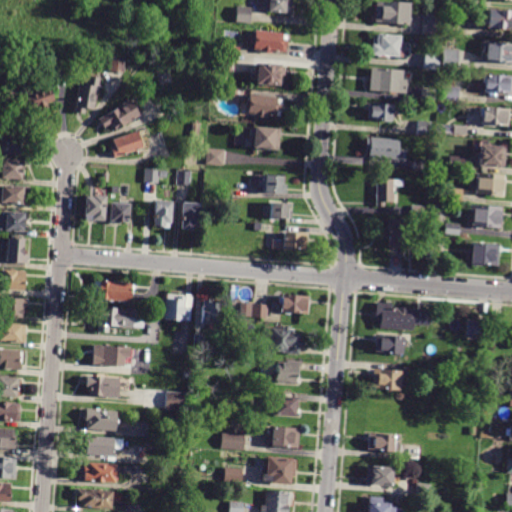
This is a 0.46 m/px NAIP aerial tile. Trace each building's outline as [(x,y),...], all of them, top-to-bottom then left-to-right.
[(262,0),(289,0),(289,13),(262,11),(262,0)] [(409,25),(374,23),(375,1),(410,4),(409,25)] [(250,23),(235,22),(236,7),(251,8),(250,23)] [(511,29),(486,28),(487,9),(511,10),(511,29)] [(424,14),(441,15),(440,37),(422,36),(424,14)] [(254,36),(255,31),(286,34),(285,53),(253,50),(253,45),(250,45),(251,36),(254,36)] [(388,57),(388,59),(376,58),(376,56),(371,55),(372,44),(376,44),(377,34),(401,36),(400,49),(403,50),(402,58),(388,57)] [(485,55),(486,42),(511,43),(511,62),(485,62),(485,55)] [(226,54),(227,46),(239,46),(238,55),(226,54)] [(442,56),(443,49),(458,50),(456,69),(441,68),(442,56)] [(424,56),(424,54),(439,55),(438,70),(423,69),(424,56)] [(232,56),(231,72),(217,71),(218,55),(232,56)] [(123,72),(124,58),(109,57),(108,71),(123,72)] [(45,68),(58,63),(62,75),(49,79),(45,68)] [(284,66),(283,84),(255,82),(256,76),(253,76),(254,64),(284,66)] [(404,70),(403,79),(406,79),(405,94),(395,93),(394,94),(390,94),(388,93),(368,91),(370,67),(404,70)] [(163,71),(169,70),(171,79),(165,80),(163,71)] [(510,94),(484,93),(485,83),(482,83),(483,75),(485,75),(485,74),(511,75),(510,94)] [(217,84),(218,75),(225,75),(224,85),(217,84)] [(83,114),(73,113),(78,83),(86,84),(87,76),(99,78),(94,110),(84,109),(83,114)] [(38,114),(36,109),(29,111),(24,98),(35,94),(31,84),(46,79),(54,101),(47,104),(49,110),(38,114)] [(458,101),(438,100),(439,93),(443,93),(444,85),(459,86),(458,101)] [(421,89),(421,88),(435,89),(433,105),(420,104),(421,89)] [(235,91),(234,98),(222,97),(223,89),(235,90),(235,91)] [(264,97),(281,98),(279,117),(266,116),(266,118),(255,117),(255,116),(247,115),(248,95),(264,97)] [(139,115),(112,132),(108,126),(104,129),(97,119),(129,99),(139,115)] [(366,120),(367,103),(392,104),(391,122),(366,120)] [(508,126),(481,124),(482,107),(509,109),(508,126)] [(416,134),(417,121),(432,122),(431,136),(416,134)] [(198,137),(191,136),(192,123),(199,123),(198,137)] [(466,135),(453,135),(453,125),(466,126),(466,135)] [(278,150),(252,148),(253,140),(248,139),(249,127),(279,129),(278,150)] [(142,148),(113,159),(109,149),(114,147),(111,140),(136,131),(142,148)] [(18,136),(18,154),(0,153),(0,135),(19,135),(18,136)] [(398,159),(368,157),(368,149),(364,149),(365,138),(399,140),(398,159)] [(501,168),(478,166),(479,145),(502,146),(502,148),(506,149),(504,167),(501,167),(501,168)] [(222,164),(222,166),(205,164),(206,149),(224,150),(222,164)] [(464,170),(448,168),(449,156),(466,157),(464,170)] [(21,180),(0,178),(0,168),(1,159),(22,161),(21,180)] [(414,161),(414,160),(428,161),(427,171),(413,170),(414,161)] [(156,184),(143,182),(145,169),(158,170),(156,184)] [(177,184),(176,184),(176,171),(191,172),(190,185),(177,184)] [(502,197),(474,194),(476,173),(504,175),(502,197)] [(286,195),(263,193),(264,188),(258,188),(259,175),(282,177),(282,184),(286,185),(286,195)] [(384,206),(375,206),(375,179),(403,178),(403,186),(394,186),(395,202),(384,202),(384,206)] [(94,185),(94,196),(103,196),(102,221),(82,220),(83,197),(84,197),(85,185),(94,185)] [(0,186),(26,187),(26,205),(0,204),(0,186)] [(462,202),(462,203),(448,202),(449,188),(462,189),(462,202)] [(164,228),(152,227),(154,201),(171,202),(169,224),(164,223),(164,228)] [(270,202),(289,204),(288,210),(291,211),(291,219),(269,218),(270,202)] [(127,204),(126,223),(108,222),(109,203),(127,204)] [(198,204),(196,226),(190,225),(190,230),(178,229),(180,203),(198,204)] [(501,228),(482,227),(480,229),(476,229),(474,226),(471,226),(471,214),(469,214),(470,204),(502,206),(501,228)] [(424,216),(411,216),(411,206),(425,206),(424,216)] [(23,231),(0,230),(0,211),(24,212),(23,231)] [(389,249),(388,240),(385,240),(385,234),(388,234),(387,220),(406,219),(409,247),(389,249)] [(458,233),(458,236),(444,234),(445,223),(459,225),(458,233)] [(282,249),(282,232),(307,233),(307,250),(282,249)] [(430,252),(427,252),(428,237),(443,237),(443,253),(430,252)] [(26,264),(26,265),(5,264),(6,239),(22,240),(21,255),(26,255),(26,264)] [(498,267),(469,265),(470,255),(468,255),(468,250),(470,250),(470,244),(499,245),(498,267)] [(23,290),(1,289),(2,270),(24,272),(23,290)] [(130,302),(109,300),(109,303),(101,303),(101,300),(97,300),(98,295),(92,294),(93,281),(131,283),(130,302)] [(192,295),(190,322),(163,320),(165,295),(185,296),(185,294),(192,295)] [(282,294),(308,296),(307,314),(281,312),(282,294)] [(21,317),(0,316),(1,298),(22,299),(21,317)] [(210,299),(209,303),(221,304),(219,325),(199,324),(201,298),(210,299)] [(252,317),(242,316),(242,303),(253,303),(252,317)] [(394,307),(408,308),(408,309),(416,310),(415,326),(413,325),(413,331),(378,329),(378,322),(374,322),(375,303),(395,304),(394,307)] [(253,317),(253,305),(268,305),(268,318),(253,317)] [(107,333),(96,332),(97,321),(95,321),(95,314),(98,314),(98,308),(137,310),(137,316),(134,316),(134,319),(143,320),(143,329),(116,328),(115,331),(108,330),(107,333)] [(465,336),(478,336),(479,320),(466,319),(465,336)] [(23,342),(23,343),(0,342),(0,324),(24,325),(23,342)] [(500,326),(503,326),(503,339),(488,338),(489,325),(500,326)] [(286,354),(286,352),(270,351),(272,328),(283,329),(283,326),(289,327),(288,329),(293,329),(293,333),(300,334),(299,340),(302,341),(301,348),(298,348),(298,355),(286,354)] [(202,348),(193,347),(194,334),(203,335),(202,348)] [(401,355),(374,353),(376,335),(403,337),(401,355)] [(127,358),(122,358),(122,368),(91,366),(93,345),(128,347),(127,358)] [(17,371),(0,369),(0,350),(18,351),(17,371)] [(297,382),(284,381),(283,385),(276,385),(278,363),(284,363),(284,359),(299,360),(297,382)] [(399,391),(371,389),(373,369),(401,371),(399,391)] [(117,398),(89,396),(89,388),(85,388),(86,376),(118,378),(117,398)] [(15,384),(19,385),(18,399),(0,397),(0,377),(16,379),(15,384)] [(186,393),(185,411),(164,410),(165,392),(186,393)] [(294,417),(273,415),(274,396),(278,396),(279,393),(293,394),(293,398),(296,398),(294,417)] [(0,402),(19,404),(18,421),(0,419),(0,402)] [(114,422),(114,430),(86,429),(87,421),(85,421),(85,409),(115,411),(114,422)] [(267,427),(298,429),(297,448),(266,446),(267,427)] [(15,450),(0,448),(0,429),(12,430),(11,441),(15,442),(15,450)] [(242,451),(220,449),(221,433),(243,435),(242,451)] [(393,453),(366,450),(368,433),(394,436),(393,453)] [(122,450),(112,449),(112,457),(85,455),(85,446),(83,446),(84,437),(122,439),(122,450)] [(13,480),(0,479),(0,457),(14,458),(13,480)] [(288,484),(288,487),(269,485),(269,482),(261,481),(262,475),(265,475),(266,458),(290,460),(288,484)] [(114,483),(83,482),(84,467),(87,467),(87,463),(115,465),(114,483)] [(363,484),(364,466),(392,467),(391,486),(363,484)] [(240,483),(240,484),(223,483),(224,468),(241,469),(240,483)] [(7,504),(0,503),(0,483),(8,484),(7,504)] [(415,483),(430,484),(429,500),(414,498),(415,483)] [(110,510),(80,508),(81,501),(77,501),(77,490),(111,492),(110,510)] [(258,511),(259,506),(263,507),(265,490),(292,493),(291,508),(288,508),(287,511),(258,511)] [(387,511),(366,511),(368,499),(381,499),(381,504),(388,505),(387,511)] [(242,511),(227,511),(228,502),(243,503),(242,511)]
